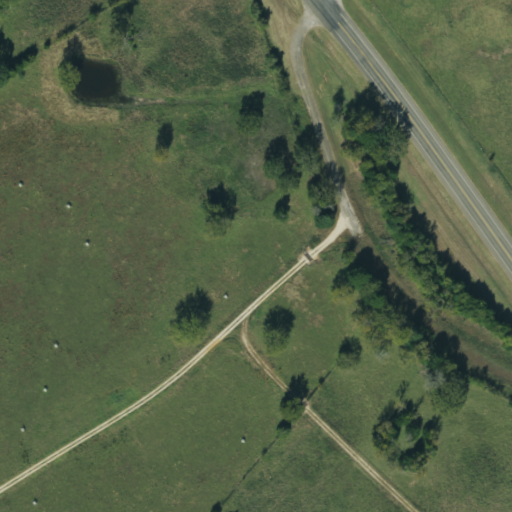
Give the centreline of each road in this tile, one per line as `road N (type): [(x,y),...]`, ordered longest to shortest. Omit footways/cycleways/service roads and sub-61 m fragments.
road 1 (residential): [(504,358),(426,315),(382,274),(349,217),(298,65),(313,0)]
road 2 (secondary): [(511,260),(325,0)]
